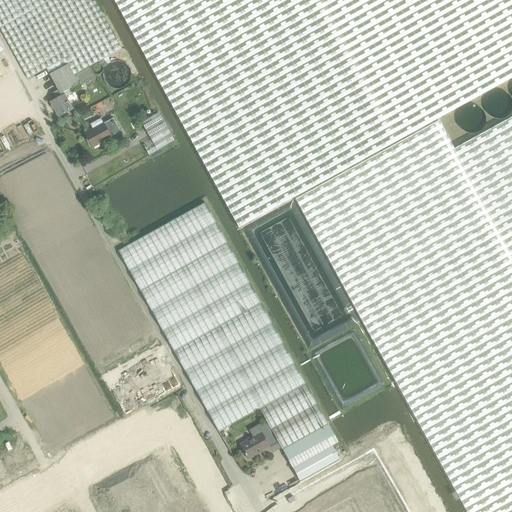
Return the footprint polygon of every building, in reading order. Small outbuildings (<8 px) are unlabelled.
[(0,0),(0,30),(3,35),(23,74),(27,79),(46,68),(49,74),(67,64),(73,76),(89,67),(120,49),(101,16),(92,0),(0,0)] [(511,0),(113,0),(238,228),(511,78),(511,0)] [(123,68),(124,68),(123,66),(123,64),(122,62),(120,60),(117,58),(115,57),(113,57),(110,57),(108,57),(104,60),(102,62),(101,64),(100,68),(101,72),(103,76),(105,77),(107,78),(111,80),(114,80),(117,79),(120,76),(122,73),(123,71),(123,68)] [(67,64),(49,74),(57,88),(58,90),(60,94),(63,92),(70,89),(76,85),(78,84),(80,87),(95,78),(89,67),(73,76),(67,64)] [(56,99),(50,102),(58,117),(73,109),(66,97),(63,92),(60,94),(58,90),(53,93),(56,99)] [(157,113),(141,122),(146,131),(151,139),(151,140),(143,145),(144,148),(148,155),(149,155),(174,141),(173,140),(158,113),(157,113)] [(400,142),(296,199),(330,262),(397,383),(420,425),(440,460),(467,511),(511,511),(511,117),(454,149),(439,120),(400,142)] [(110,139),(109,137),(120,131),(112,119),(102,124),(100,119),(89,125),(92,130),(84,135),(92,149),(110,139)] [(204,203),(118,251),(218,432),(259,410),(267,423),(277,442),(282,450),(328,424),(204,203)] [(253,437),(240,444),(248,459),(257,454),(256,453),(277,442),(267,423),(261,427),(259,425),(250,430),(253,437)] [(328,424),(282,450),(300,482),(339,460),(331,446),(338,442),(328,424)]
